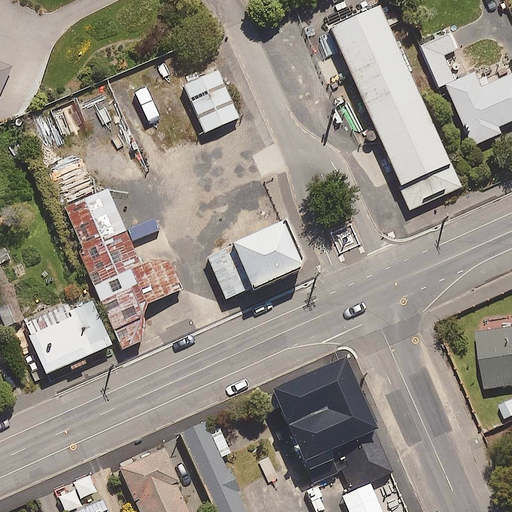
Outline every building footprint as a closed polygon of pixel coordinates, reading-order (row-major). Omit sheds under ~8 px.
[(463,178),(388,2),(335,25),(410,200),(463,178)] [(446,33),(417,46),(436,89),(441,86),(468,145),(498,131),(495,126),(511,118),(511,70),(479,86),(472,72),(453,80),(441,55),(453,49),(446,33)] [(246,107),(225,56),(188,72),(210,123),(246,107)] [(0,93),(10,70),(0,65),(0,93)] [(141,262),(109,186),(63,207),(123,347),(146,337),(143,331),(145,310),(148,301),(183,287),(171,259),(150,258),(141,262)] [(306,255),(288,215),(206,251),(227,298),(302,264),(306,255)] [(0,265),(0,316),(5,326),(24,317),(1,265),(0,265)] [(85,352),(110,341),(89,293),(24,322),(45,370),(62,362),(66,372),(89,362),(85,352)] [(511,315),(503,317),(505,327),(475,331),(482,388),(511,383),(511,315)] [(395,470),(346,356),(274,387),(314,480),(343,468),(352,489),(395,470)] [(228,467),(207,419),(180,431),(216,511),(247,511),(238,490),(241,489),(231,466),(228,467)] [(181,478),(166,445),(121,465),(142,511),(192,511),(178,480),(181,478)] [(292,448),(276,454),(282,471),(298,465),(292,448)] [(110,511),(104,497),(70,511),(110,511)]
